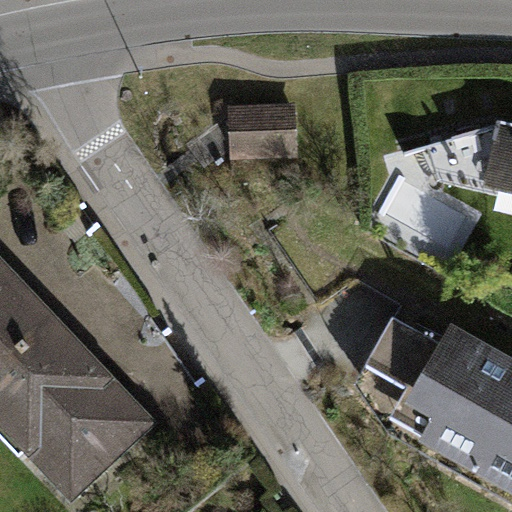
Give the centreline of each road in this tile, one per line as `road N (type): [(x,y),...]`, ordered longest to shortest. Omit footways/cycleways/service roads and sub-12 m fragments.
road 1 (residential): [(41,36),(60,78),(353,511)]
road 2 (secondary): [(41,36),(307,0)]
